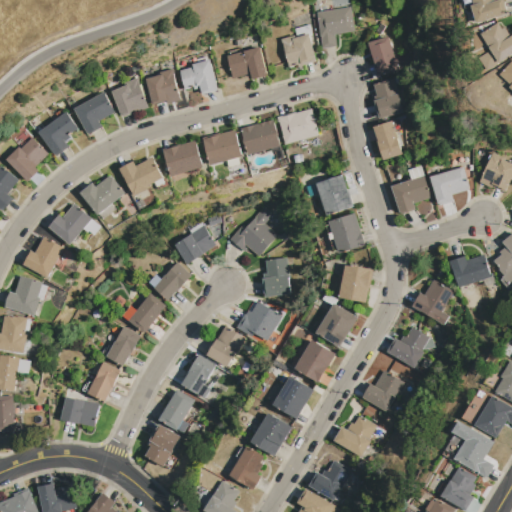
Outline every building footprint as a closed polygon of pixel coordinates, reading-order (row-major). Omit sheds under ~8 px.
[(472,0),(503,0),(508,14),(477,24),(471,6),(474,5),(472,0)] [(316,12),(350,7),(354,31),(334,34),(336,46),(322,48),(316,12)] [(481,34),(498,23),(502,29),(505,27),(511,37),(511,36),(511,55),(488,71),(480,58),(491,50),(481,34)] [(375,32),(379,24),(384,27),(379,34),(375,32)] [(296,37),(294,29),(309,25),(312,35),(310,35),(309,33),(296,37)] [(281,39),(294,35),(295,38),(296,37),(309,33),(310,35),(317,59),(315,60),(315,62),(298,67),(297,65),(289,67),(281,39)] [(368,43),(388,36),(395,59),(397,58),(397,56),(407,53),(411,65),(379,76),(368,43)] [(227,56),(260,47),(268,75),(252,79),(251,74),(233,78),(227,56)] [(210,59),(218,90),(203,94),(201,88),(194,90),(193,85),(190,86),(191,89),(184,91),(183,85),(184,85),(180,71),(193,67),(192,64),(210,59)] [(511,62),(511,88),(510,87),(511,85),(500,74),(511,62)] [(145,79),(159,75),(158,72),(172,68),(181,100),(167,104),(167,101),(153,105),(145,79)] [(111,92),(125,86),(124,83),(137,77),(139,82),(137,83),(149,108),(141,111),(140,109),(123,117),(111,92)] [(393,79),(403,112),(380,119),(373,96),(376,95),(373,85),(393,79)] [(74,109),(104,92),(115,112),(99,121),(102,126),(88,134),(74,109)] [(73,100),(78,97),(82,103),(77,106),(73,100)] [(313,108),(320,135),(285,144),(279,122),(278,122),(277,117),(295,111),(296,113),(313,108)] [(38,132),(66,112),(78,128),(71,133),(70,132),(68,134),(70,138),(65,141),(67,144),(54,154),(38,132)] [(241,128),(273,120),(281,150),(272,152),(271,149),(248,155),(241,128)] [(374,126),(392,120),(403,154),(384,160),(374,126)] [(235,130),(242,156),(238,157),(240,164),(228,167),(226,160),(210,165),(202,137),(221,132),(222,133),(235,130)] [(6,159),(19,146),(21,148),(32,137),(49,154),(36,167),(39,170),(28,181),(6,159)] [(203,166),(171,176),(163,149),(196,140),(203,166)] [(479,181),(488,161),(486,160),(488,155),(490,156),(492,153),(504,158),(503,161),(511,164),(511,175),(505,193),(479,181)] [(293,156),(302,154),(303,162),(295,163),(293,156)] [(152,157),(166,183),(157,187),(154,183),(149,186),(150,187),(133,196),(119,169),(134,161),(136,166),(152,157)] [(0,207),(0,166),(1,165),(20,179),(8,194),(13,198),(4,211),(0,207)] [(424,176),(411,180),(408,170),(421,166),(424,176)] [(430,177),(463,167),(470,189),(452,195),(454,199),(453,199),(453,201),(439,205),(439,203),(438,203),(430,177)] [(316,184),(342,175),(347,192),(349,191),(354,207),(326,216),(316,184)] [(126,192),(99,215),(80,193),(93,183),(96,187),(109,176),(111,178),(113,177),(126,192)] [(391,186),(411,180),(424,176),(431,198),(414,203),(416,208),(400,213),(391,186)] [(306,186),(314,184),(317,193),(309,196),(306,186)] [(92,219),(83,229),(71,245),(48,226),(58,214),(63,218),(74,204),(92,219)] [(263,206),(272,214),(264,223),(277,235),(258,256),(245,245),(244,246),(247,249),(244,251),(230,239),(241,226),(244,229),(263,206)] [(328,221),(355,213),(365,245),(334,255),(325,226),(329,224),(328,221)] [(203,226),(190,234),(185,226),(197,218),(203,226)] [(92,219),(102,226),(94,236),(89,232),(88,233),(83,229),(92,219)] [(174,245),(190,234),(203,226),(204,225),(217,245),(187,264),(174,245)] [(280,235),(286,230),(290,235),(284,241),(280,235)] [(511,233),(511,283),(507,288),(501,280),(503,278),(502,277),(504,276),(498,269),(500,268),(493,261),(502,254),(499,251),(506,246),(502,242),(511,233)] [(65,248),(48,278),(22,264),(30,249),(36,252),(44,237),(65,248)] [(491,278),(458,288),(450,261),(465,256),(467,261),(484,255),(491,278)] [(291,295),(265,298),(263,279),(264,279),(263,273),(267,273),(265,260),(286,258),(291,295)] [(168,301),(153,288),(154,287),(161,279),(177,262),(192,275),(176,293),(176,292),(168,301)] [(345,264),(373,270),(367,303),(338,297),(345,264)] [(154,287),(148,282),(156,274),(161,279),(154,287)] [(5,307),(9,292),(15,293),(20,275),(43,282),(42,284),(38,298),(41,299),(41,300),(36,316),(5,307)] [(411,306),(420,292),(424,295),(433,279),(454,292),(442,312),(446,315),(447,313),(449,315),(443,325),(411,306)] [(38,298),(42,284),(48,286),(44,301),(41,300),(41,299),(38,298)] [(129,321),(137,311),(150,293),(167,306),(145,334),(129,321)] [(258,302),(282,316),(265,344),(237,327),(245,314),(246,314),(248,311),(251,312),(258,302)] [(333,303),(358,317),(340,347),(316,333),(333,303)] [(129,321),(122,316),(130,306),(137,311),(129,321)] [(28,317),(28,320),(32,320),(30,332),(26,331),(26,334),(28,335),(25,353),(0,349),(0,332),(2,333),(4,316),(8,317),(8,315),(18,317),(18,316),(28,317)] [(245,338),(227,367),(207,355),(225,326),(245,338)] [(107,357),(124,327),(141,337),(124,366),(107,357)] [(387,351),(395,338),(400,341),(405,333),(407,334),(412,327),(430,338),(422,351),(424,352),(414,368),(387,351)] [(295,369),(312,340),(335,354),(318,383),(295,369)] [(0,355),(20,358),(20,359),(18,373),(16,389),(0,386),(0,355)] [(200,355),(217,365),(199,394),(182,385),(200,355)] [(425,358),(432,362),(427,371),(420,366),(425,358)] [(20,359),(32,361),(30,375),(18,373),(20,359)] [(511,360),(511,401),(496,392),(504,378),(502,377),(511,360)] [(87,393),(96,377),(103,363),(121,371),(106,402),(87,393)] [(361,396),(369,383),(374,386),(384,370),(405,382),(387,412),(361,396)] [(273,405),(274,403),(273,402),(280,390),(281,391),(290,376),(314,390),(297,420),(273,405)] [(177,389),(195,400),(184,421),(189,424),(183,433),(178,430),(178,431),(159,420),(177,389)] [(476,425),(464,418),(481,389),(493,396),(476,425)] [(0,396),(14,395),(15,414),(22,419),(23,430),(0,431),(0,396)] [(476,425),(493,396),(511,407),(511,424),(507,421),(497,438),(476,425)] [(61,420),(66,397),(84,401),(84,400),(100,403),(95,427),(61,420)] [(251,442),(268,413),(292,427),(275,456),(258,447),(259,446),(256,444),(256,445),(251,442)] [(334,441),(342,427),(347,429),(351,422),(354,424),(360,415),(377,426),(369,439),(372,441),(362,458),(334,441)] [(460,421),(495,442),(484,460),(494,466),(487,478),(455,459),(466,440),(453,433),(460,421)] [(181,436),(163,467),(145,457),(151,447),(146,445),(150,438),(151,438),(159,424),(181,436)] [(230,475),(240,459),(235,457),(241,447),(245,450),(247,447),(264,457),(261,463),(264,464),(258,474),(262,476),(254,490),(230,475)] [(309,486),(317,472),(321,474),(325,468),(328,470),(334,460),(351,471),(333,500),(309,486)] [(443,496),(460,467),(478,477),(474,483),(476,484),(470,494),(475,497),(467,511),(443,496)] [(223,480),(240,491),(234,501),(236,502),(232,508),(238,511),(207,511),(204,510),(223,480)] [(42,511),(38,486),(54,483),(55,489),(73,485),(78,508),(62,511),(42,511)] [(0,511),(0,501),(14,496),(13,493),(28,487),(38,511),(0,511)] [(306,488),(343,511),(342,511),(298,511),(302,506),(297,503),(306,488)] [(88,511),(103,494),(115,503),(112,507),(118,511),(88,511)] [(427,511),(428,511),(427,510),(433,500),(437,502),(439,499),(456,510),(454,511),(427,511)]
